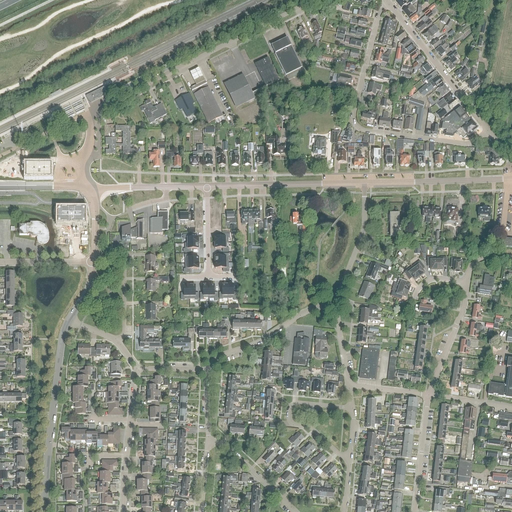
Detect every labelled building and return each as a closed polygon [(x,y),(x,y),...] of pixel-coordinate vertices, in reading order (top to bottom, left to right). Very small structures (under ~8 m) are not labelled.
[(411,5),(403,11),(408,17),(416,11),(411,5),(417,1),(415,0),(412,0),(409,3),(411,5)] [(421,5),(418,5),(418,12),(415,14),(409,19),(413,23),(420,17),(420,16),(419,14),(421,13),(421,5)] [(357,15),(369,18),(369,17),(370,17),(371,15),(370,14),(371,10),(362,9),(362,11),(358,11),(357,15)] [(433,15),(436,13),(434,10),(431,12),(426,16),(428,19),(433,15)] [(440,21),(446,25),(449,19),(444,15),(440,21)] [(393,22),(385,20),(383,26),(395,29),(397,24),(392,23),(393,22)] [(427,28),(432,24),(429,20),(428,21),(427,20),(424,23),(423,22),(420,24),(421,25),(417,28),(420,32),(426,27),(427,28)] [(486,22),(481,21),(478,33),(484,35),(486,22)] [(317,22),(312,25),(314,29),(314,30),(316,34),(313,36),(315,40),(316,40),(317,42),(321,40),(320,38),(322,37),(319,33),(322,32),(317,22)] [(434,25),(422,35),(428,42),(434,37),(433,36),(439,31),(434,25)] [(309,40),(304,28),(298,31),(300,35),(299,36),(303,43),(309,40)] [(363,37),(365,30),(357,28),(357,30),(351,29),(350,34),(356,35),(356,36),(359,37),(359,36),(363,37)] [(396,37),(400,42),(406,37),(402,31),(398,34),(398,35),(396,37)] [(390,34),(382,32),(380,38),(392,41),(393,38),(391,38),(390,39),(388,38),(390,34)] [(352,38),(346,37),(344,42),(350,43),(350,45),(360,48),(362,42),(353,40),(354,39),(352,39),(352,38)] [(437,39),(430,45),(434,49),(441,44),(448,39),(446,37),(442,40),(440,42),(439,40),(438,40),(437,39)] [(287,38),(271,46),(286,75),(302,67),(287,38)] [(392,41),(380,38),(379,44),(386,46),(385,48),(391,50),(391,47),(387,46),(387,42),(389,42),(389,43),(391,44),(392,41)] [(401,53),(404,54),(404,51),(404,50),(405,48),(411,43),(408,39),(401,44),(402,46),(401,53)] [(445,42),(434,50),(441,58),(447,53),(445,50),(449,47),(445,42)] [(404,50),(404,51),(404,54),(404,55),(406,53),(408,55),(409,55),(412,53),(416,49),(412,44),(404,50)] [(454,58),(458,55),(455,52),(457,50),(456,48),(451,51),(452,52),(447,56),(449,59),(445,63),(451,70),(456,67),(454,64),(457,61),(454,58)] [(357,59),(359,52),(344,49),(344,51),(345,51),(344,53),(348,54),(348,55),(350,55),(349,57),(357,59)] [(376,56),(389,59),(390,53),(387,52),(386,53),(386,54),(384,54),(384,52),(377,50),(376,56)] [(413,68),(424,60),(421,56),(415,60),(416,62),(413,65),(413,68)] [(266,87),(279,80),(268,58),(255,64),(266,87)] [(468,60),(465,58),(460,66),(463,68),(468,60)] [(349,71),(349,68),(354,70),(356,64),(347,62),(348,61),(342,60),(340,69),(343,69),(343,71),(345,71),(345,70),(349,71)] [(425,76),(433,71),(433,69),(432,67),(430,67),(427,63),(423,67),(420,63),(413,69),(414,70),(413,75),(416,76),(417,72),(420,69),(425,76)] [(374,68),(372,72),(380,74),(381,74),(390,76),(391,73),(380,70),(380,69),(374,68)] [(463,70),(462,68),(455,74),(461,82),(466,78),(465,78),(470,74),(465,68),(463,70)] [(198,69),(189,74),(196,86),(205,82),(198,69)] [(428,83),(435,77),(437,76),(434,72),(422,81),(424,83),(426,81),(428,83)] [(346,83),(351,84),(352,78),(350,78),(350,77),(348,77),(348,76),(339,74),(337,83),(345,85),(346,83)] [(236,108),(252,100),(254,99),(242,76),(224,85),(232,100),(236,108)] [(478,79),(476,76),(466,84),(469,87),(469,89),(470,90),(471,90),(480,83),(477,80),(478,79)] [(432,82),(430,84),(433,88),(435,87),(436,87),(437,86),(442,82),(442,81),(441,79),(440,79),(438,77),(432,82)] [(225,121),(215,100),(206,82),(191,89),(196,100),(208,124),(213,122),(215,125),(225,121)] [(375,92),(375,90),(381,91),(382,86),(370,83),(368,93),(375,95),(376,92),(375,92)] [(429,83),(418,91),(421,95),(424,96),(433,89),(433,88),(430,84),(429,83)] [(443,84),(437,90),(442,97),(449,92),(443,84)] [(90,102),(93,100),(101,96),(102,98),(102,99),(105,97),(107,96),(103,88),(99,90),(100,92),(88,98),(90,102)] [(90,104),(102,98),(101,96),(93,100),(90,102),(88,98),(100,92),(99,90),(87,96),(86,96),(87,98),(90,104)] [(194,103),(193,100),(190,94),(175,101),(177,106),(180,104),(187,118),(196,113),(191,104),(194,103)] [(451,104),(456,100),(451,94),(444,100),(443,99),(437,103),(441,107),(440,108),(441,110),(436,114),(440,119),(446,114),(442,108),(446,106),(445,105),(447,104),(448,106),(449,106),(450,106),(451,105),(451,104)] [(366,105),(372,107),(374,99),(367,97),(366,105)] [(424,104),(414,100),(410,99),(409,100),(408,104),(419,108),(415,130),(420,130),(423,109),(424,104)] [(146,104),(139,108),(141,112),(143,111),(150,124),(155,122),(154,121),(166,115),(161,104),(153,108),(151,103),(150,103),(149,100),(145,102),(146,104)] [(441,121),(440,125),(440,129),(445,130),(444,135),(452,137),(453,136),(453,135),(456,133),(460,137),(461,136),(463,138),(464,138),(467,136),(468,138),(470,138),(474,135),(475,132),(473,131),(474,130),(474,131),(477,128),(477,126),(475,123),(475,124),(471,119),(471,120),(468,116),(466,113),(465,113),(460,106),(454,111),(441,121)] [(363,112),(362,117),(370,119),(370,118),(374,119),(374,121),(377,121),(378,116),(377,116),(378,114),(369,111),(368,113),(363,112)] [(379,121),(379,126),(389,128),(390,122),(390,120),(388,119),(388,113),(383,113),(383,118),(380,118),(379,121)] [(404,130),(412,131),(414,120),(413,120),(413,117),(411,116),(405,115),(405,119),(406,119),(404,130)] [(392,128),(401,129),(402,120),(398,119),(398,121),(394,120),(392,128)] [(115,147),(122,147),(123,155),(133,154),(133,149),(130,149),(130,126),(115,126),(115,132),(122,132),(122,145),(115,145),(115,138),(111,138),(105,138),(105,145),(109,145),(109,150),(105,150),(105,155),(116,154),(115,147)] [(350,143),(353,133),(351,132),(351,130),(347,129),(346,132),(345,131),(344,137),(339,136),(339,138),(337,142),(341,143),(342,141),(350,143)] [(274,139),(274,137),(266,137),(267,144),(274,144),(274,150),(273,150),(273,155),(280,154),(280,152),(285,152),(285,145),(279,145),(279,144),(279,139),(274,139)] [(315,138),(314,148),(313,148),(313,154),(325,155),(326,148),(325,148),(325,139),(315,138)] [(397,140),(397,150),(400,150),(400,166),(410,166),(410,155),(404,155),(404,140),(397,140)] [(190,158),(190,166),(198,166),(198,157),(197,157),(197,154),(203,154),(203,145),(197,145),(197,152),(193,152),(193,158),(190,158)] [(346,152),(343,152),(343,148),(340,148),(340,146),(335,146),(335,148),(335,152),(338,152),(338,162),(346,162),(346,152)] [(257,147),(254,147),(254,154),(257,153),(257,155),(256,155),(256,159),(257,159),(257,164),(260,164),(260,165),(263,165),(263,164),(264,164),(263,147),(258,148),(258,150),(257,150),(257,147)] [(390,153),(391,148),(385,147),(385,166),(393,166),(393,157),(394,154),(390,153)] [(498,152),(493,152),(492,152),(492,149),(484,149),(484,152),(486,152),(486,156),(489,156),(489,164),(491,164),(491,165),(492,165),(493,164),(494,164),(498,164),(498,160),(502,157),(498,152)] [(372,166),(379,167),(380,159),(381,159),(381,151),(372,150),(372,166)] [(160,167),(159,151),(153,151),(153,153),(150,153),(150,159),(153,158),(153,167),(160,167)] [(239,162),(239,151),(234,151),(234,153),(230,153),(230,157),(231,157),(231,161),(232,161),(232,165),(238,165),(238,162),(239,162)] [(355,161),(354,161),(354,167),(364,167),(364,157),(361,157),(361,154),(361,151),(359,151),(359,152),(357,152),(357,157),(355,157),(355,161)] [(224,157),(224,152),(217,152),(217,156),(218,156),(218,160),(219,161),(219,166),(226,166),(225,157),(224,157)] [(174,153),(166,153),(166,162),(171,162),(171,157),(174,157),(174,166),(180,166),(180,157),(176,157),(176,156),(174,156),(174,153)] [(439,153),(435,153),(435,157),(434,157),(434,160),(435,160),(435,165),(438,165),(439,166),(441,166),(442,165),(442,157),(439,157),(439,153)] [(458,153),(453,153),(453,156),(454,156),(454,164),(460,164),(460,165),(461,165),(461,166),(463,166),(464,165),(465,165),(465,156),(458,156),(458,153)] [(51,164),(26,164),(26,178),(51,178),(51,164)] [(457,209),(448,208),(447,217),(452,217),(451,221),(456,221),(457,209)] [(491,210),(490,210),(490,209),(479,208),(478,217),(484,217),(484,221),(489,222),(490,213),(491,212),(491,210)] [(58,209),(58,224),(70,224),(73,224),(85,224),(85,209),(58,209)] [(274,210),(267,210),(267,218),(269,218),(269,224),(273,224),(273,227),(278,227),(278,219),(275,219),(275,214),(274,214),(274,210)] [(168,212),(162,212),(162,216),(158,216),(158,218),(153,218),(153,219),(151,219),(151,233),(152,233),(152,234),(162,234),(162,233),(162,230),(167,230),(168,231),(168,230),(168,212)] [(194,221),(194,213),(191,213),(191,215),(188,215),(188,214),(184,214),(184,213),(181,213),(181,214),(180,214),(180,217),(179,217),(179,221),(180,221),(185,221),(185,223),(188,223),(188,220),(191,219),(191,222),(194,221)] [(234,213),(227,213),(227,222),(230,222),(230,224),(236,224),(236,217),(234,217),(234,213)] [(399,213),(391,213),(391,236),(399,236),(399,213)] [(299,226),(299,233),(306,232),(307,230),(307,225),(304,226),(303,216),(299,217),(299,215),(298,215),(297,214),(293,214),(293,217),(290,217),(291,221),(293,221),(293,224),(296,224),(296,226),(299,226)] [(130,225),(121,228),(121,239),(125,239),(125,241),(130,241),(130,238),(137,238),(137,239),(143,239),(143,219),(138,221),(138,225),(137,225),(137,234),(130,234),(130,225)] [(19,225),(19,235),(30,235),(30,237),(37,237),(37,240),(39,243),(41,245),(44,245),(46,244),(48,243),(49,241),(49,238),(49,236),(48,232),(46,228),(46,224),(41,224),(39,223),(36,223),(30,223),(30,225),(19,225)] [(222,237),(214,237),(215,243),(230,243),(230,234),(222,234),(222,237)] [(191,235),(183,235),(183,238),(187,238),(187,243),(185,243),(185,244),(198,243),(198,238),(191,238),(191,235)] [(500,239),(499,247),(511,248),(511,240),(500,239)] [(185,249),(183,249),(183,253),(191,252),(191,249),(199,249),(198,243),(185,244),(185,249)] [(230,243),(215,243),(215,249),(222,249),(222,252),(229,252),(229,248),(228,248),(228,243),(230,243)] [(155,271),(155,267),(157,267),(158,266),(158,264),(157,263),(155,263),(155,257),(163,257),(163,253),(159,253),(159,252),(150,252),(150,257),(145,257),(145,271),(155,271)] [(223,257),(215,257),(215,263),(229,263),(228,257),(229,257),(229,254),(222,254),(223,257)] [(191,255),(184,255),(185,258),(185,264),(199,263),(199,258),(191,258),(191,255)] [(437,270),(437,260),(433,260),(433,257),(427,257),(427,266),(431,266),(431,270),(437,270)] [(440,260),(437,260),(437,270),(443,270),(443,266),(447,266),(446,257),(440,257),(440,260)] [(451,258),(450,267),(454,268),(453,272),(461,272),(461,262),(457,261),(457,259),(451,258)] [(389,267),(392,261),(386,259),(384,265),(389,267)] [(412,266),(419,277),(424,273),(422,270),(425,268),(419,261),(412,266)] [(373,265),(371,264),(366,277),(374,280),(379,267),(381,268),(382,265),(375,262),(373,265)] [(185,269),(184,269),(184,273),(191,272),(191,269),(199,269),(199,263),(185,264),(185,269)] [(229,263),(215,263),(215,269),(223,269),(223,272),(229,272),(229,268),(229,263)] [(412,266),(409,269),(404,272),(409,280),(412,277),(415,280),(419,277),(412,266)] [(490,275),(485,274),(483,286),(480,286),(480,289),(477,288),(476,294),(491,296),(492,291),(491,291),(492,288),(493,288),(494,278),(489,277),(490,275)] [(145,281),(145,291),(155,291),(155,281),(159,281),(159,277),(152,277),(152,281),(145,281)] [(394,283),(393,286),(399,288),(408,291),(410,286),(406,285),(408,281),(399,278),(397,284),(394,283)] [(371,293),(374,286),(363,282),(358,296),(368,300),(371,293)] [(195,285),(189,286),(190,299),(195,299),(195,300),(199,300),(198,293),(195,293),(195,285)] [(203,293),(200,293),(200,300),(203,299),(203,298),(209,298),(209,299),(209,285),(206,285),(203,285),(203,293)] [(211,285),(209,285),(209,299),(214,299),(214,301),(218,300),(218,293),(214,293),(214,285),(211,285)] [(219,293),(219,299),(223,299),(228,299),(228,285),(222,285),(222,293),(219,293)] [(228,285),(228,299),(233,298),(233,300),(237,300),(237,292),(234,293),(233,285),(228,285)] [(184,293),(181,293),(181,300),(184,300),(184,299),(190,299),(189,286),(184,286),(184,293)] [(392,290),(390,296),(401,299),(402,296),(406,297),(408,291),(399,288),(393,286),(392,290)] [(423,312),(422,315),(426,315),(427,312),(431,313),(432,307),(425,306),(426,301),(421,300),(420,305),(419,311),(423,312)] [(145,306),(145,319),(155,319),(155,306),(162,306),(162,302),(150,302),(150,306),(145,306)] [(7,315),(10,315),(10,317),(14,317),(14,321),(22,321),(22,315),(16,315),(16,311),(7,311),(7,315)] [(240,330),(240,321),(241,318),(241,315),(236,315),(236,318),(237,318),(237,321),(233,321),(233,328),(233,330),(237,330),(237,328),(240,328),(240,330)] [(367,324),(367,320),(368,317),(359,316),(358,323),(367,324)] [(10,324),(10,327),(7,327),(7,331),(16,331),(16,327),(22,327),(22,321),(14,321),(13,324),(10,324)] [(206,328),(206,324),(203,324),(203,330),(199,330),(199,327),(195,327),(195,333),(199,333),(199,339),(203,339),(203,338),(206,338),(206,330),(206,328)] [(140,339),(140,348),(144,348),(144,349),(148,349),(148,348),(159,348),(159,339),(149,339),(149,336),(146,336),(146,333),(153,333),(153,330),(158,330),(158,327),(154,327),(153,326),(140,326),(140,339)] [(366,333),(367,329),(358,328),(357,333),(359,333),(359,336),(366,337),(369,337),(372,337),(372,334),(366,333)] [(188,339),(173,339),(173,348),(182,348),(182,351),(190,352),(190,342),(194,342),(194,333),(193,330),(188,329),(188,339)] [(14,337),(14,340),(22,340),(22,334),(20,334),(20,331),(10,331),(10,337),(14,337)] [(297,334),(297,339),(295,338),(293,353),(294,353),(293,357),(294,357),(293,365),(303,366),(304,361),(307,361),(308,353),(309,339),(304,338),(304,333),(297,334)] [(316,337),(315,345),(316,345),(315,353),(320,353),(319,358),(326,358),(327,350),(323,350),(323,346),(325,346),(326,338),(316,337)] [(93,357),(93,348),(90,348),(90,345),(78,345),(78,355),(89,355),(89,357),(93,357)] [(97,348),(93,348),(93,357),(99,357),(99,355),(109,355),(109,345),(97,345),(97,348)] [(276,345),(274,348),(277,350),(281,354),(283,351),(276,345)] [(363,348),(362,355),(378,357),(379,350),(374,350),(368,349),(363,348)] [(263,359),(271,360),(274,360),(275,360),(277,360),(278,360),(278,357),(271,356),(272,353),(263,352),(263,359)] [(375,380),(378,357),(362,355),(360,378),(375,380)] [(455,361),(454,368),(461,369),(462,362),(462,359),(460,359),(459,361),(455,361)] [(511,360),(508,359),(506,368),(510,368),(507,387),(489,384),(487,395),(511,398),(511,360)] [(421,369),(422,362),(415,361),(414,371),(417,371),(417,368),(421,369)] [(120,378),(120,375),(120,363),(111,363),(111,374),(109,374),(109,378),(120,378)] [(80,376),(88,376),(90,376),(90,368),(85,368),(85,371),(80,371),(80,376)] [(420,376),(411,375),(407,374),(407,373),(397,371),(397,377),(406,379),(406,378),(411,378),(410,383),(414,384),(415,382),(419,382),(420,376)] [(283,386),(286,386),(286,390),(292,390),(293,383),(296,383),(297,377),(297,372),(294,372),(293,377),(291,377),(291,381),(284,380),(283,386)] [(463,380),(459,379),(460,376),(453,375),(452,382),(459,383),(459,382),(463,383),(463,380)] [(150,386),(158,386),(160,386),(160,377),(155,377),(155,380),(150,380),(150,386)] [(302,378),(297,377),(296,383),(299,384),(298,391),(305,392),(305,388),(308,388),(309,383),(302,382),(302,378)] [(316,383),(314,383),(313,392),(319,393),(320,385),(323,385),(323,380),(316,379),(316,383)] [(328,386),(327,394),(331,394),(330,395),(333,395),(334,395),(335,387),(338,387),(338,383),(329,382),(328,386)] [(459,383),(452,382),(451,388),(457,389),(456,390),(460,391),(460,388),(458,388),(459,383)] [(267,395),(261,394),(260,397),(275,399),(276,391),(272,391),(273,387),(268,386),(267,391),(267,395)] [(237,390),(228,389),(227,396),(234,396),(236,397),(236,398),(239,398),(240,396),(237,395),(237,390)] [(18,390),(16,390),(16,403),(22,403),(22,399),(26,399),(26,394),(18,394),(18,390)] [(181,391),(178,391),(178,390),(175,390),(175,392),(176,392),(178,392),(178,394),(180,395),(180,397),(187,398),(187,391),(181,391)] [(151,402),(151,405),(159,405),(159,402),(158,402),(158,397),(158,396),(147,396),(147,402),(151,402)] [(266,405),(274,406),(275,399),(260,397),(255,397),(255,400),(266,401),(266,405)] [(187,404),(180,404),(177,404),(177,402),(174,402),(174,405),(177,405),(177,407),(180,407),(180,410),(187,410),(187,404)] [(232,409),(235,409),(235,410),(238,411),(238,408),(236,408),(236,406),(233,406),(233,402),(226,402),(226,408),(232,409)] [(150,408),(150,413),(160,414),(160,408),(159,408),(159,405),(151,405),(151,408),(150,408)] [(401,405),(397,405),(397,407),(397,408),(407,409),(407,412),(413,413),(414,412),(415,412),(414,414),(416,414),(416,408),(403,407),(403,406),(401,406),(401,405)] [(441,405),(441,412),(447,413),(448,408),(451,408),(451,405),(447,405),(447,406),(441,405)] [(232,409),(226,408),(225,414),(224,414),(224,417),(224,418),(229,418),(235,419),(235,412),(232,412),(232,409)] [(466,408),(464,423),(470,424),(469,427),(469,430),(473,430),(474,423),(475,410),(466,408)] [(269,420),(273,420),(274,413),(259,412),(259,415),(265,415),(264,422),(269,422),(269,420)] [(160,419),(160,414),(150,413),(150,419),(155,419),(155,422),(162,422),(162,419),(160,419)] [(374,414),(366,414),(365,418),(367,418),(367,421),(380,422),(382,422),(382,419),(374,418),(374,414)] [(14,429),(22,429),(22,424),(16,424),(16,419),(9,419),(9,424),(10,424),(10,426),(14,426),(14,429)] [(237,434),(238,420),(235,420),(234,426),(231,425),(232,420),(228,419),(227,425),(230,426),(229,434),(234,435),(234,434),(237,434)] [(256,436),(257,422),(254,422),(254,428),(250,427),(249,436),(253,437),(253,436),(256,436)] [(261,424),(261,423),(257,422),(256,436),(259,436),(259,437),(263,438),(264,429),(265,425),(261,424)] [(64,439),(70,439),(70,431),(70,428),(64,428),(65,425),(61,425),(61,434),(64,434),(64,439)] [(478,429),(477,438),(484,439),(485,430),(478,429)] [(300,442),(303,438),(298,433),(293,438),(292,437),(289,441),(296,447),(301,442),(300,442)] [(368,438),(367,441),(375,442),(377,443),(378,440),(375,439),(376,435),(367,434),(366,437),(368,438)] [(365,444),(365,448),(373,449),(374,445),(380,446),(381,443),(377,443),(375,442),(367,441),(367,444),(365,444)] [(270,450),(276,444),(274,442),(267,450),(269,452),(268,453),(268,454),(263,460),(268,464),(276,455),(270,450)] [(304,448),(300,451),(307,457),(312,452),(311,452),(314,449),(309,444),(304,448)] [(395,446),(391,446),(391,448),(391,450),(395,450),(395,449),(400,450),(400,453),(403,453),(408,454),(408,453),(410,453),(410,455),(411,455),(411,450),(396,448),(396,447),(395,447),(395,446)] [(366,452),(365,455),(378,457),(379,454),(373,453),(373,449),(365,448),(364,452),(366,452)] [(175,449),(172,449),(172,452),(175,452),(175,453),(178,453),(178,457),(185,457),(185,451),(178,451),(175,450),(175,449)] [(146,457),(146,460),(153,460),(153,457),(155,457),(155,452),(145,451),(145,457),(146,457)] [(282,470),(281,469),(286,464),(281,459),(286,454),(284,452),(280,456),(280,455),(280,456),(275,461),(277,463),(272,469),(277,474),(278,473),(279,474),(280,474),(282,471),(282,470)] [(316,459),(314,458),(311,461),(318,468),(323,463),(322,463),(326,459),(320,454),(316,459)] [(64,459),(64,464),(72,464),(75,464),(75,459),(78,459),(78,456),(69,456),(69,459),(64,459)] [(306,463),(301,458),(297,463),(302,468),(306,463)] [(142,463),(142,468),(152,468),(152,463),(153,463),(153,460),(146,460),(146,463),(142,463)] [(472,462),(465,461),(459,460),(457,476),(470,478),(472,462)] [(172,462),(171,464),(175,464),(175,466),(177,466),(177,470),(184,470),(185,463),(177,463),(175,463),(175,462),(172,462)] [(25,469),(25,463),(17,463),(17,466),(13,466),(13,471),(21,471),(21,469),(25,469)] [(327,469),(326,468),(322,472),(329,478),(334,474),(333,473),(337,470),(331,464),(327,469)] [(362,472),(362,475),(369,476),(369,475),(370,468),(362,467),(361,471),(362,472)] [(143,474),(143,477),(151,477),(151,474),(152,474),(152,468),(142,468),(142,474),(143,474)] [(396,473),(396,476),(402,476),(403,476),(403,477),(404,477),(404,472),(391,471),(391,470),(388,469),(387,472),(391,472),(391,473),(396,473)] [(287,474),(287,473),(281,479),(287,485),(292,479),(295,481),(297,479),(289,472),(287,474)] [(492,482),(506,483),(506,484),(511,485),(511,484),(511,472),(510,476),(507,476),(505,476),(505,475),(493,474),(492,478),(492,482)] [(223,484),(229,484),(232,485),(232,486),(235,486),(235,484),(232,483),(233,482),(237,482),(237,477),(230,476),(230,478),(223,477),(223,484)] [(137,480),(137,486),(147,486),(147,480),(151,480),(151,477),(143,477),(143,480),(137,480)] [(183,480),(183,484),(189,485),(190,479),(179,477),(179,480),(183,480)] [(300,477),(298,479),(294,483),(296,485),(292,490),(297,495),(299,493),(302,495),(303,493),(304,492),(304,491),(304,489),(303,488),(300,485),(302,483),(301,481),(303,479),(300,477)] [(25,485),(25,479),(17,479),(17,483),(13,483),(13,488),(21,488),(21,485),(25,485)] [(324,484),(324,490),(320,490),(319,498),(323,499),(323,498),(326,498),(327,491),(327,488),(327,485),(328,482),(325,481),(325,484),(324,484)] [(360,485),(360,488),(373,491),(374,487),(368,487),(368,482),(360,481),(359,485),(360,485)] [(182,487),(181,491),(188,492),(189,485),(183,484),(179,484),(178,487),(182,487)] [(317,484),(317,486),(310,486),(310,491),(313,491),(312,498),(316,498),(316,497),(319,498),(320,490),(320,484),(317,484)] [(141,491),(141,494),(148,494),(148,491),(147,491),(147,486),(137,486),(137,491),(141,491)] [(179,489),(176,488),(176,491),(179,491),(178,493),(179,493),(179,496),(175,495),(175,498),(183,500),(183,497),(187,498),(188,492),(181,491),(179,490),(179,489)] [(378,491),(373,491),(360,488),(359,491),(358,491),(358,495),(366,496),(367,492),(373,493),(373,496),(377,497),(378,491)] [(439,491),(435,491),(434,498),(445,499),(446,492),(449,493),(449,489),(440,488),(439,491)] [(505,498),(505,495),(511,496),(511,490),(506,490),(506,489),(499,489),(499,492),(497,492),(497,497),(505,498)] [(260,494),(261,495),(262,491),(260,491),(260,490),(253,490),(253,494),(250,493),(250,496),(252,497),(261,498),(260,498),(260,497),(260,494)] [(142,497),(142,503),(152,503),(152,497),(148,497),(148,494),(141,494),(141,497),(142,497)] [(252,500),(252,504),(260,505),(261,501),(260,501),(259,501),(260,498),(261,498),(252,497),(252,500)] [(502,498),(498,498),(496,497),(496,499),(495,504),(501,505),(501,504),(502,504),(502,505),(502,506),(505,507),(511,507),(511,501),(503,500),(503,499),(502,499),(502,498)] [(176,507),(176,509),(185,510),(186,504),(182,503),(183,501),(174,499),(173,502),(174,502),(173,507),(176,507)] [(358,505),(357,508),(365,509),(365,501),(357,500),(357,505),(358,505)] [(230,507),(230,504),(221,502),(220,509),(229,510),(229,511),(232,511),(233,509),(231,509),(231,507),(230,507)] [(143,508),(143,511),(150,511),(150,508),(151,508),(152,503),(142,503),(142,508),(143,508)]
